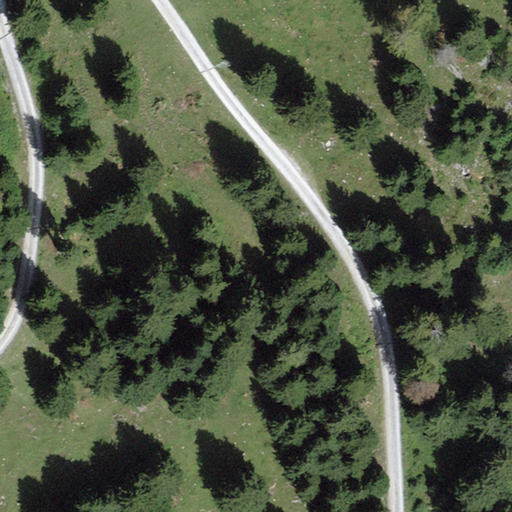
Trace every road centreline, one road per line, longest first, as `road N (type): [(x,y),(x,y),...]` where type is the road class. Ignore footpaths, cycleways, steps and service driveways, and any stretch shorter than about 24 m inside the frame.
road 1 (track): [(393,511),(391,359),(346,243),(157,0)]
road 2 (track): [(0,37),(32,112),(32,206),(13,309),(0,329)]
